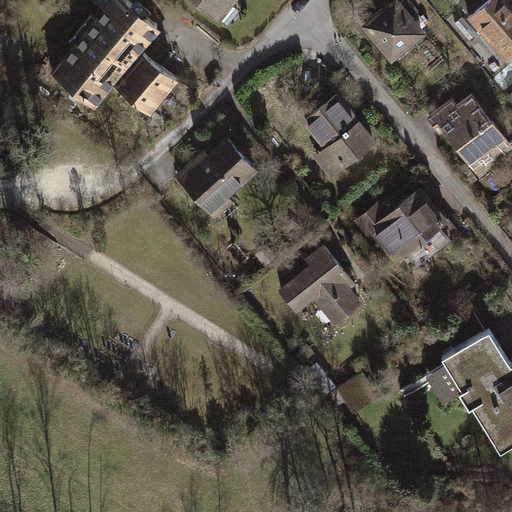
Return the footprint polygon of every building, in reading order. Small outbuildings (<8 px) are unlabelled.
[(113,77),(139,46),(156,24),(126,0),(110,0),(95,18),(86,11),(66,36),(75,43),(55,67),(95,99),(113,77)] [(229,0),(198,0),(217,16),(229,0)] [(398,0),(399,0),(398,0),(391,0),(383,7),(364,22),(389,53),(393,52),(399,54),(406,48),(407,41),(422,28),(412,14),(419,9),(411,0),(398,0)] [(462,0),(461,1),(470,12),(468,14),(506,56),(511,51),(511,2),(510,0),(462,0)] [(462,14),(454,21),(468,38),(476,31),(462,14)] [(139,46),(113,77),(151,107),(176,75),(139,46)] [(334,94),(324,103),(319,97),(308,107),(312,112),(305,119),(326,142),(320,147),(338,167),(373,135),(334,94)] [(471,94),(456,106),(460,111),(443,124),(475,164),(490,152),(491,154),(508,141),(471,94)] [(435,114),(443,124),(460,111),(456,106),(452,100),(435,114)] [(228,137),(212,156),(203,148),(178,173),(209,205),(255,168),(228,137)] [(376,226),(399,256),(406,250),(416,262),(456,230),(421,185),(388,211),(380,200),(359,216),(370,231),(376,226)] [(317,265),(282,289),(295,308),(314,295),(322,307),(330,302),(340,316),(357,305),(340,281),(347,276),(326,245),(310,256),(317,265)] [(488,325),(441,357),(496,439),(511,428),(511,372),(506,365),(511,361),(488,325)] [(365,370),(337,385),(353,415),(381,400),(365,370)]
